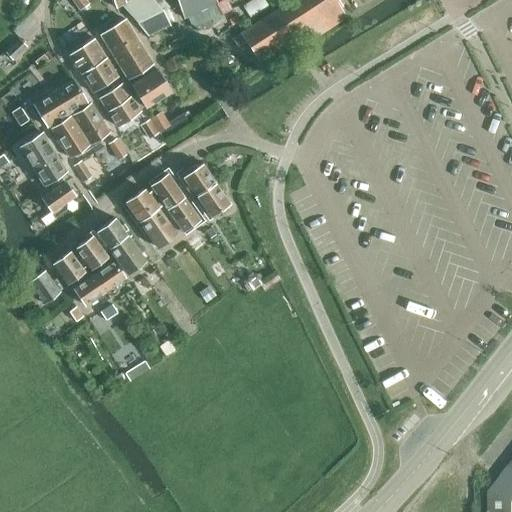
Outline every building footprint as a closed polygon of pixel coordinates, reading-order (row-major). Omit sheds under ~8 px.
[(70,0),(80,14),(89,7),(84,0),(70,0)] [(121,9),(131,3),(130,0),(110,0),(115,11),(121,9)] [(151,0),(135,0),(131,3),(121,9),(124,8),(148,37),(170,26),(162,11),(151,0)] [(175,0),(184,20),(188,18),(193,28),(211,20),(213,24),(224,18),(222,15),(232,10),(226,0),(224,0),(223,0),(175,0)] [(240,34),(232,40),(238,48),(245,43),(257,61),(260,59),(266,69),(345,19),(338,8),(339,7),(335,0),(291,0),(239,34),(240,34)] [(251,19),(268,7),(262,0),(256,0),(244,8),(251,19)] [(145,54),(139,44),(125,21),(99,37),(127,81),(152,66),(147,57),(150,55),(148,52),(145,54)] [(14,61),(28,47),(20,39),(6,52),(14,61)] [(81,76),(106,60),(94,41),(69,57),(81,76)] [(35,62),(40,68),(49,61),(44,55),(35,62)] [(106,60),(81,76),(92,94),(117,78),(106,60)] [(144,109),(155,102),(169,93),(156,71),(130,87),(144,109)] [(54,94),(68,116),(88,104),(74,81),(54,94)] [(106,113),(129,97),(121,85),(98,99),(106,113)] [(48,128),(68,116),(54,94),(34,106),(48,128)] [(129,97),(106,113),(115,127),(139,112),(129,97)] [(72,116),(81,130),(90,145),(109,134),(91,105),(72,116)] [(21,107),(12,113),(20,125),(29,120),(21,107)] [(162,112),(151,119),(159,132),(171,125),(162,112)] [(51,129),(60,143),(69,158),(88,147),(70,117),(51,129)] [(151,119),(141,125),(149,139),(159,132),(151,119)] [(32,168),(55,154),(42,133),(20,148),(32,168)] [(116,139),(110,143),(118,157),(125,153),(116,139)] [(3,154),(0,156),(0,168),(9,162),(3,154)] [(55,154),(32,168),(44,187),(67,173),(55,154)] [(82,162),(74,167),(84,182),(92,177),(82,162)] [(101,164),(94,168),(104,184),(105,184),(111,180),(106,172),(101,164)] [(184,178),(196,195),(197,196),(211,216),(228,204),(214,183),(202,165),(184,178)] [(167,174),(150,186),(153,189),(160,199),(164,205),(166,208),(183,196),(167,174)] [(51,213),(76,196),(66,183),(42,199),(51,213)] [(145,189),(126,202),(136,215),(160,199),(153,189),(148,193),(146,190),(145,189)] [(184,198),(168,209),(184,231),(200,219),(184,198)] [(160,199),(136,215),(145,228),(159,248),(177,235),(173,230),(158,208),(164,205),(160,199)] [(108,249),(126,236),(115,220),(97,233),(108,249)] [(126,236),(108,249),(127,276),(146,263),(126,236)] [(91,270),(107,258),(92,237),(76,248),(91,270)] [(68,285),(85,273),(70,253),(54,265),(68,285)] [(93,276),(105,293),(125,279),(114,262),(93,276)] [(43,303),(59,291),(45,271),(28,282),(43,303)] [(85,307),(105,293),(93,276),(74,290),(85,307)] [(255,278),(246,285),(251,292),(260,285),(255,278)] [(107,319),(117,312),(112,306),(103,312),(107,319)] [(75,308),(70,312),(77,322),(83,318),(84,318),(76,307),(75,308)] [(151,367),(162,360),(152,346),(142,352),(151,367)] [(133,378),(148,369),(144,362),(129,371),(133,378)] [(107,393),(127,381),(123,374),(102,386),(94,391),(99,398),(107,393)] [(500,477),(511,486),(511,470),(508,468),(500,477)] [(487,493),(511,501),(511,486),(500,477),(487,493)] [(487,511),(511,511),(511,510),(511,501),(487,493),(487,511)]
